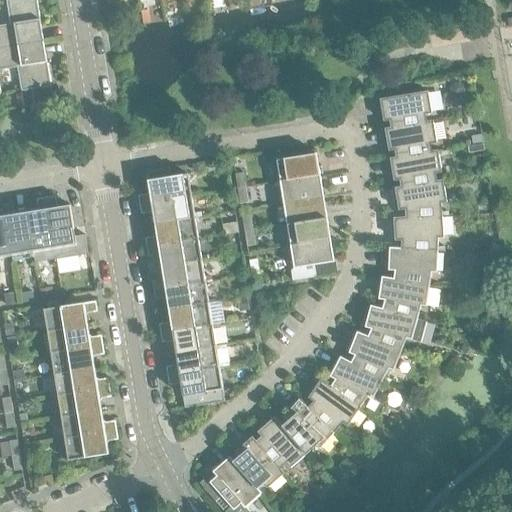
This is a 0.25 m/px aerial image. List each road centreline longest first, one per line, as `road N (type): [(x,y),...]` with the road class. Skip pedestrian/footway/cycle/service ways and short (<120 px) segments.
road 1 (residential): [(163,465),(248,409),(324,334),(361,241),(354,130)]
road 2 (residential): [(163,465),(141,406),(104,171)]
road 3 (residential): [(104,171),(354,130)]
road 4 (residential): [(104,171),(77,0)]
